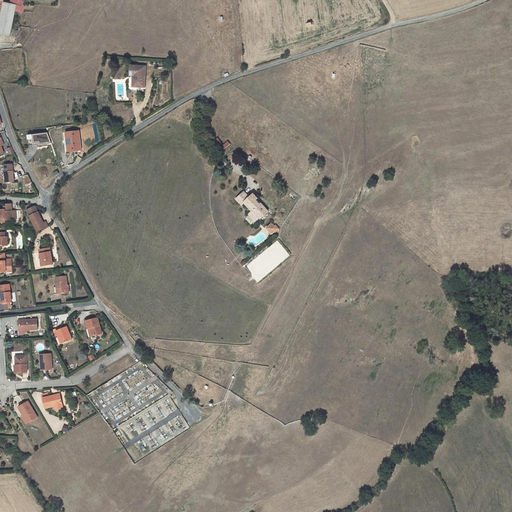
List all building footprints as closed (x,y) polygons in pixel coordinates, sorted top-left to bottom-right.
[(14,7),(16,1),(12,0),(10,0),(7,0),(1,18),(0,25),(0,31),(13,33),(19,9),(14,7)] [(29,4),(26,3),(16,1),(14,7),(19,9),(27,11),(29,4)] [(131,66),(131,72),(136,73),(135,77),(135,81),(134,81),(134,88),(146,88),(146,67),(131,66)] [(70,132),(71,142),(68,143),(69,151),(81,150),(80,131),(70,132)] [(48,132),(34,134),(35,142),(40,142),(41,144),(51,142),(48,132)] [(13,181),(12,163),(4,164),(5,182),(13,181)] [(28,186),(33,186),(28,175),(24,175),(24,183),(28,183),(28,186)] [(265,213),(267,215),(270,212),(263,204),(261,205),(258,201),(259,200),(260,199),(256,194),(251,198),(246,192),(238,199),(244,205),(246,203),(254,211),(250,214),(256,221),(262,217),(265,213)] [(28,211),(39,231),(50,225),(47,221),(45,222),(36,206),(28,211)] [(4,209),(0,208),(0,222),(5,222),(5,220),(15,220),(15,210),(11,210),(4,210),(4,209)] [(275,223),(269,228),(273,234),(277,231),(277,232),(281,228),(278,225),(277,226),(275,223)] [(51,248),(40,250),(43,266),(54,264),(51,248)] [(0,273),(7,273),(7,268),(12,267),(10,260),(4,260),(5,257),(0,257),(0,273)] [(67,276),(57,278),(58,293),(69,292),(67,276)] [(12,284),(1,285),(3,295),(3,303),(14,301),(12,284)] [(90,328),(92,328),(94,336),(103,333),(99,317),(88,320),(90,328)] [(26,320),(19,320),(20,331),(25,330),(38,330),(37,319),(26,320)] [(63,346),(57,332),(63,329),(62,327),(54,332),(61,347),(63,346)] [(63,329),(57,332),(63,346),(73,341),(67,328),(63,329)] [(51,369),(50,354),(40,355),(40,360),(41,360),(42,370),(51,369)] [(19,364),(16,365),(17,373),(29,372),(27,356),(18,357),(19,364)] [(57,406),(65,404),(63,394),(51,397),(46,398),(48,409),(57,406)] [(25,416),(29,423),(37,418),(28,403),(19,408),(24,417),(25,416)] [(317,419),(311,423),(314,427),(320,423),(317,419)]
